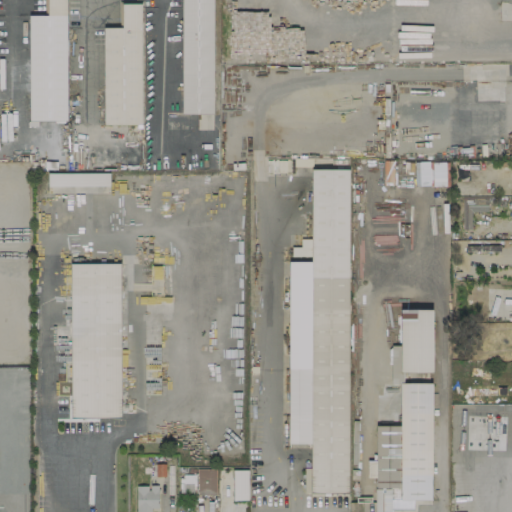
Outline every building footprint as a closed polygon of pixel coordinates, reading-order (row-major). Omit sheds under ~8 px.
[(30,15),(46,15),(46,0),(65,0),(65,118),(29,118),(30,15)] [(104,27),(120,27),(120,0),(139,1),(137,124),(102,123),(104,27)] [(212,0),(212,114),(180,114),(180,0),(212,0)] [(304,55),(304,21),(277,21),(276,0),(228,0),(229,56),(304,55)] [(414,162),(414,186),(448,185),(448,161),(414,162)] [(310,170),(345,170),(345,491),(311,491),(311,443),(288,443),(287,262),(310,262),(310,170)] [(109,186),(109,172),(47,173),(47,186),(109,186)] [(487,211),(487,198),(462,197),(461,229),(470,229),(471,211),(487,211)] [(70,264),(120,264),(120,419),(70,419),(70,264)] [(400,309),(432,309),(431,372),(399,372),(400,309)] [(400,382),(431,383),(430,499),(399,499),(400,382)] [(196,469),(196,494),(215,494),(215,468),(196,469)] [(247,470),(232,470),(232,500),(247,500),(247,470)] [(136,485),(135,511),(150,511),(150,508),(157,508),(158,485),(148,485),(148,486),(136,485)]
